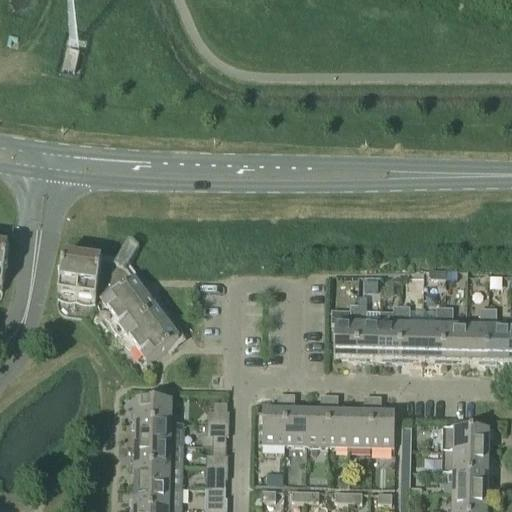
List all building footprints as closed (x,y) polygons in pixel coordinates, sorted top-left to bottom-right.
[(128,272),(138,249),(127,244),(117,267),(128,272)] [(96,302),(101,266),(63,261),(57,300),(95,306),(96,302)] [(114,268),(101,266),(96,302),(101,303),(104,307),(133,285),(125,274),(114,268)] [(428,285),(431,287),(445,287),(445,278),(429,278),(428,285)] [(133,285),(104,307),(101,309),(146,369),(178,345),(133,285)] [(365,285),(365,297),(377,297),(377,285),(365,285)] [(349,310),(349,317),(331,316),(330,330),(334,330),(333,363),(349,364),(353,367),(356,367),(357,311),(349,310)] [(366,311),(357,311),(356,367),(359,367),(362,364),(377,364),(379,330),(365,329),(366,311)] [(379,330),(377,364),(393,365),(396,368),(399,368),(400,341),(400,312),(392,311),(392,318),(379,318),(379,330)] [(400,341),(399,368),(403,368),(406,365),(421,365),(422,330),(409,330),(409,312),(400,312),(400,341)] [(435,331),(422,330),(421,365),(436,366),(439,369),(443,369),(443,338),(444,313),(435,313),(435,331)] [(443,338),(443,369),(446,369),(449,366),(465,367),(465,344),(465,332),(452,331),(452,313),(444,313),(443,338)] [(465,344),(465,367),(480,367),(483,370),(486,370),(487,334),(488,314),(479,314),(479,332),(465,332),(465,344)] [(487,334),(486,370),(490,370),(493,367),(508,368),(509,333),(495,332),(496,314),(488,314),(487,334)] [(92,315),(87,323),(96,329),(101,321),(92,315)] [(285,411),(285,400),(277,400),(276,411),(285,411)] [(294,401),(285,400),(285,411),(293,411),(294,401)] [(328,412),(328,402),(320,401),(320,412),(328,412)] [(337,402),(328,402),(328,412),(337,412),(337,402)] [(371,413),(372,402),(363,402),(363,413),(371,413)] [(372,402),(371,413),(380,413),(380,403),(372,402)] [(132,424),(132,428),(175,429),(175,420),(170,420),(171,406),(136,405),(135,421),(132,424)] [(212,418),(226,418),(227,408),(213,408),(212,418)] [(284,451),(285,416),(262,416),(261,450),(284,451)] [(306,417),(285,416),(284,451),(305,452),(306,417)] [(306,417),(305,452),(327,452),(328,417),(306,417)] [(328,417),(327,452),(349,453),(350,418),(328,417)] [(371,418),(350,418),(349,453),(371,453),(371,418)] [(371,418),(371,453),(393,454),(394,419),(371,418)] [(175,429),(132,428),(132,431),(135,434),(135,450),(183,451),(183,429),(175,429)] [(442,434),(442,457),(487,458),(488,443),(491,440),(491,435),(442,434)] [(211,451),(225,452),(226,442),(212,442),(211,451)] [(401,442),(400,456),(410,456),(410,442),(401,442)] [(183,451),(135,450),(134,465),(131,468),(131,471),(182,472),(183,451)] [(225,452),(211,451),(211,461),(225,461),(225,452)] [(400,456),(400,469),(409,470),(410,456),(400,456)] [(487,458),(442,457),(441,479),(447,479),(447,478),(490,480),(490,476),(487,473),(487,458)] [(182,472),(131,471),(131,474),(134,478),(134,493),(182,494),(182,472)] [(447,478),(447,479),(447,487),(452,487),(452,500),(486,501),(487,486),(490,483),(490,480),(447,478)] [(264,480),(264,490),(282,491),(282,480),(264,480)] [(211,485),(210,494),(224,495),(225,485),(211,485)] [(409,499),(409,500),(421,500),(421,493),(409,493),(409,485),(400,485),(399,499),(409,499)] [(181,511),(182,494),(134,493),(133,508),(130,511),(181,511)] [(224,495),(210,494),(210,504),(224,504),(224,495)] [(261,506),(274,506),(275,497),(261,496),(261,506)] [(304,507),(304,498),(291,497),(291,507),(304,507)] [(304,498),(304,507),(318,508),(318,498),(304,498)] [(347,509),(348,499),(334,499),(334,508),(347,509)] [(348,499),(347,509),(361,509),(361,499),(348,499)] [(377,509),(391,510),(391,500),(377,499),(377,509)] [(409,499),(399,499),(398,511),(408,511),(409,500),(409,499)] [(486,511),(486,501),(452,500),(451,511),(486,511)]
